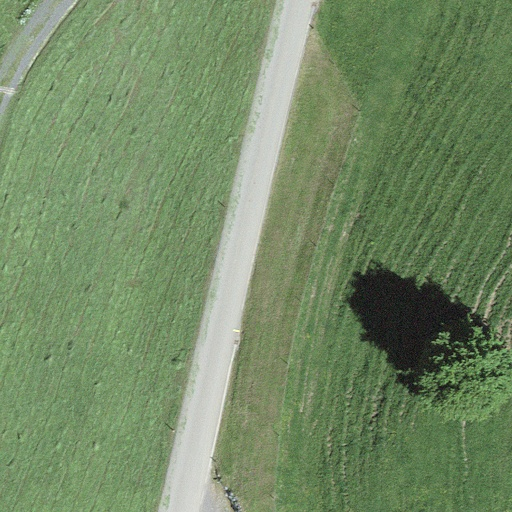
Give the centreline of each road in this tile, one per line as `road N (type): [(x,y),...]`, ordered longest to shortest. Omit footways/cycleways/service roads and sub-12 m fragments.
road 1 (unclassified): [(289,0),(176,511)]
road 2 (track): [(0,113),(33,41),(63,0)]
